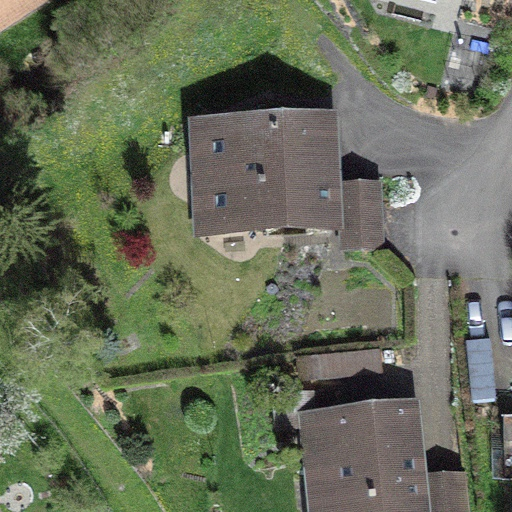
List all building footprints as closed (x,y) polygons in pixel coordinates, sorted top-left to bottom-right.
[(0,0),(0,53),(84,0),(0,0)] [(362,0),(436,17),(439,0),(362,0)] [(331,131),(187,139),(193,248),(336,241),(331,131)] [(380,202),(345,203),(347,258),(382,257),(380,202)] [(425,511),(416,423),(299,434),(307,511),(425,511)] [(466,511),(465,492),(435,495),(436,511),(466,511)]
